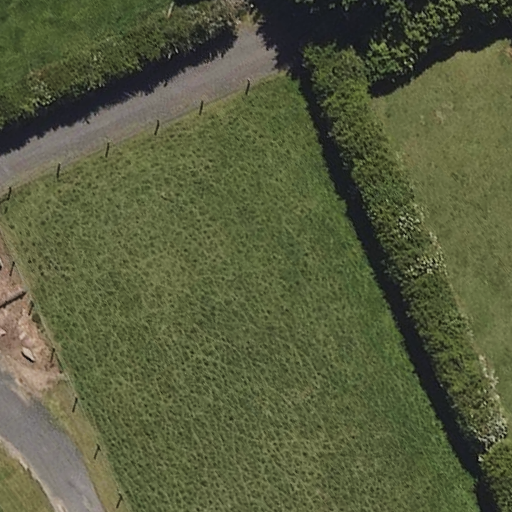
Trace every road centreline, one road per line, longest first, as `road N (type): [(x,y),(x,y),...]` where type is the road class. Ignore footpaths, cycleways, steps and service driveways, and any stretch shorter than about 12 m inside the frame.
road 1 (track): [(0,173),(393,0)]
road 2 (track): [(33,511),(33,463),(0,375)]
